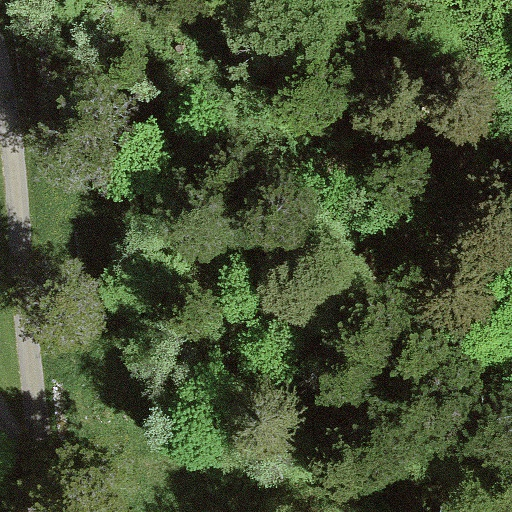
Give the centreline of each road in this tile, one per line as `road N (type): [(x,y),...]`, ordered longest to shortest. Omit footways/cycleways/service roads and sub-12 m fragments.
road 1 (track): [(49,471),(0,40)]
road 2 (track): [(0,396),(77,511)]
